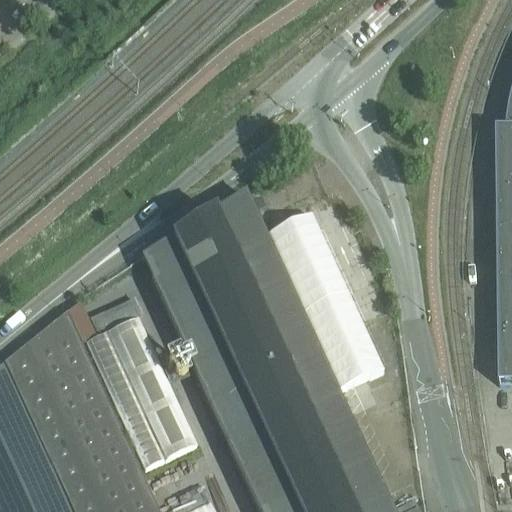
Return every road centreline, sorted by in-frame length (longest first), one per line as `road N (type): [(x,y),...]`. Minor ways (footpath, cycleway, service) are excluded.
road 1 (unclassified): [(463,511),(397,235)]
road 2 (secondary): [(304,80),(154,208),(112,256)]
road 3 (secondary): [(112,256),(174,225),(313,115)]
road 4 (unclassified): [(397,235),(386,175),(338,95)]
road 5 (unclassified): [(313,115),(371,210),(397,235)]
road 6 (secondary): [(338,95),(444,0)]
road 7 (secondary): [(0,343),(112,256)]
road 8 (secondary): [(399,0),(304,80)]
